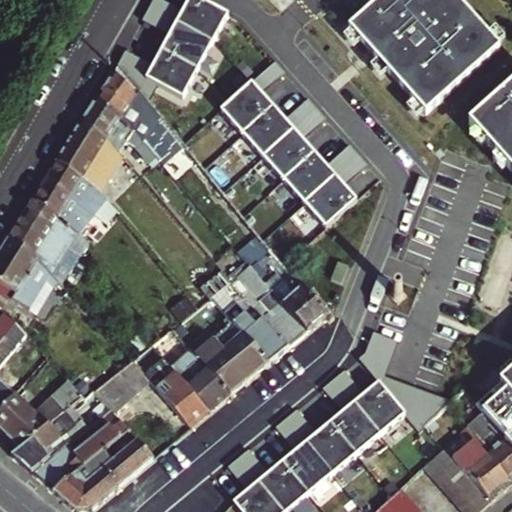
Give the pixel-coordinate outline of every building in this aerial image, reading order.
[(191,0),(178,25),(214,45),(230,16),(199,0),(191,0)] [(382,0),(349,30),(427,116),(501,50),(456,0),(382,0)] [(178,25),(162,52),(199,72),(214,45),(178,25)] [(147,80),(184,100),(199,72),(162,52),(147,80)] [(115,71),(96,101),(119,116),(117,120),(133,130),(135,131),(152,151),(160,161),(172,150),(177,156),(186,149),(136,88),(132,92),(115,71)] [(251,84),(219,112),(241,136),(272,108),(251,84)] [(511,87),(470,125),(511,172),(511,375),(475,408),(484,418),(511,450),(511,87)] [(119,116),(96,101),(92,107),(81,124),(106,137),(117,120),(119,116)] [(272,108),(241,136),(261,159),(293,131),(272,108)] [(117,120),(106,137),(119,152),(127,140),(133,130),(117,120)] [(106,137),(81,124),(56,163),(81,178),(99,199),(123,157),(119,152),(106,137)] [(142,159),(152,151),(135,131),(133,130),(127,140),(134,145),(132,148),(142,159)] [(293,131),(261,159),(282,183),(314,154),(293,131)] [(282,183),(303,205),(334,177),(314,154),(282,183)] [(56,163),(33,200),(57,216),(72,233),(83,244),(93,235),(98,240),(118,221),(99,199),(81,178),(56,163)] [(303,205),(325,229),(356,201),(334,177),(303,205)] [(57,216),(33,200),(22,217),(8,240),(33,257),(47,271),(54,279),(64,290),(88,250),(83,244),(72,233),(57,216)] [(33,257),(8,240),(0,253),(0,303),(4,306),(17,288),(33,295),(41,281),(50,286),(54,279),(47,271),(33,257)] [(326,319),(302,289),(296,282),(271,252),(259,262),(263,268),(271,262),(279,273),(264,284),(273,294),(307,334),(326,319)] [(331,281),(341,286),(349,268),(339,264),(331,281)] [(41,281),(33,295),(43,299),(50,286),(41,281)] [(389,296),(397,306),(407,298),(399,288),(389,296)] [(288,349),(307,334),(273,294),(263,302),(271,312),(263,319),(288,349)] [(0,341),(7,332),(17,319),(8,313),(0,323),(0,341)] [(268,366),(288,349),(263,319),(253,327),(244,317),(234,325),(268,366)] [(247,383),(268,366),(234,325),(231,322),(211,338),(247,383)] [(0,413),(20,390),(8,380),(4,384),(0,380),(0,370),(21,343),(7,332),(0,341),(0,413)] [(228,398),(247,383),(211,338),(205,332),(186,346),(228,398)] [(366,365),(389,373),(400,341),(377,333),(366,365)] [(209,414),(228,398),(186,346),(167,360),(209,414)] [(143,374),(152,384),(190,430),(209,414),(167,360),(164,357),(143,374)] [(112,412),(50,460),(32,474),(53,493),(67,482),(84,468),(94,460),(128,432),(113,414),(152,384),(143,374),(131,361),(94,390),(112,412)] [(37,411),(20,390),(0,413),(0,429),(21,447),(34,438),(84,398),(69,379),(37,411)] [(353,405),(381,439),(406,418),(378,385),(353,405)] [(32,474),(50,460),(112,412),(94,390),(84,398),(34,438),(21,447),(11,456),(20,464),(32,474)] [(408,410),(424,427),(444,409),(428,392),(408,410)] [(329,425),(357,458),(381,439),(353,405),(329,425)] [(462,431),(510,486),(511,484),(511,450),(484,418),(471,428),(469,426),(462,431)] [(305,445),(333,478),(357,458),(329,425),(305,445)] [(488,504),(510,486),(462,431),(456,436),(463,444),(447,457),(453,464),(463,475),(471,485),(481,495),(488,504)] [(94,460),(118,488),(151,461),(128,432),(94,460)] [(281,464),(309,498),(333,478),(305,445),(281,464)] [(442,450),(419,471),(431,483),(453,464),(447,457),(442,450)] [(53,493),(75,511),(78,511),(88,511),(118,488),(94,460),(84,468),(93,479),(77,493),(67,482),(53,493)] [(281,464),(257,484),(280,511),(290,511),(309,498),(281,464)] [(453,464),(431,483),(440,494),(463,475),(453,464)] [(440,494),(449,504),(471,485),(463,475),(440,494)] [(232,505),(238,511),(280,511),(257,484),(232,505)] [(471,485),(449,504),(456,511),(460,511),(481,495),(471,485)] [(379,511),(417,511),(400,493),(379,511)] [(479,511),(488,504),(481,495),(460,511),(479,511)]
